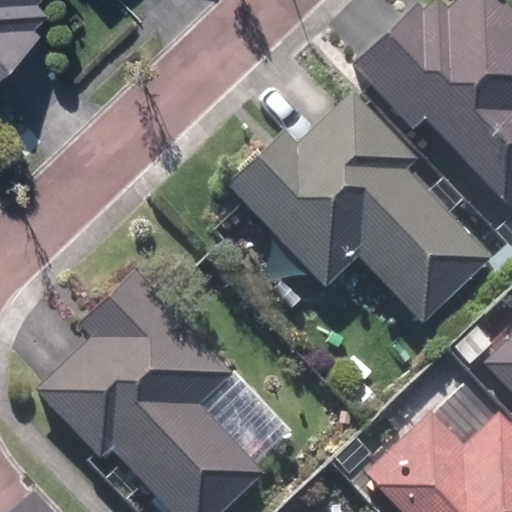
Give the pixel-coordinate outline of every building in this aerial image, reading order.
[(0,0),(0,63),(8,56),(33,32),(26,25),(40,11),(30,1),(30,0),(0,0)] [(412,0),(387,25),(347,64),(500,220),(511,207),(511,18),(494,0),(412,0)] [(291,148),(277,133),(219,189),(321,292),(353,261),(419,327),(485,261),(401,173),(413,164),(347,96),(314,127),(291,148)] [(209,511),(286,435),(128,280),(58,350),(21,387),(148,511),(209,511)] [(511,333),(469,376),(511,419),(511,333)] [(511,511),(511,436),(448,371),(339,476),(374,511),(511,511)] [(341,511),(328,499),(315,511),(341,511)]
